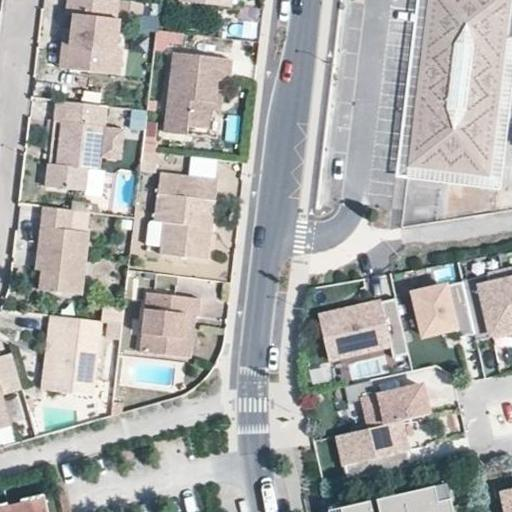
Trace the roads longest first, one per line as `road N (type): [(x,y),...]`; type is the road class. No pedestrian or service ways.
road 1 (tertiary): [(265,511),(256,394),(297,0)]
road 2 (residential): [(21,0),(0,172)]
road 3 (residential): [(511,451),(485,453),(473,403),(511,391)]
